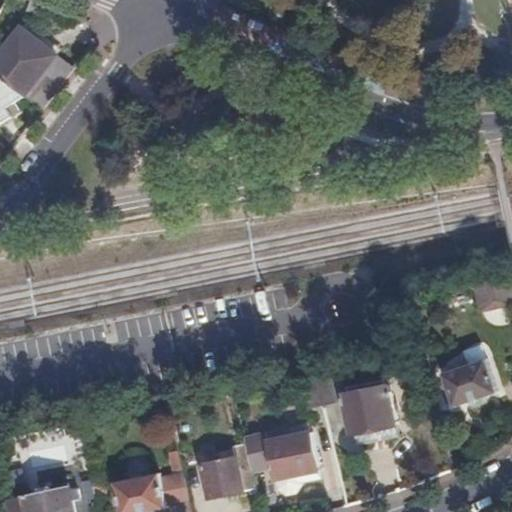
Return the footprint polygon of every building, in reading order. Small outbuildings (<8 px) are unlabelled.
[(27,98),(59,56),(23,29),(0,59),(0,77),(3,79),(18,91),(27,98)] [(44,111),(76,69),(59,56),(27,98),(44,111)] [(18,91),(3,79),(0,81),(0,120),(10,112),(4,104),(18,91)] [(511,280),(478,287),(482,306),(499,303),(500,309),(511,306),(511,280)] [(499,303),(482,306),(483,313),(500,309),(499,303)] [(432,376),(428,360),(416,363),(420,378),(432,376)] [(449,381),(440,384),(447,406),(456,403),(459,409),(500,394),(489,361),(447,376),(449,381)] [(322,406),(327,411),(338,408),(332,379),(317,382),(322,406)] [(323,412),(327,411),(322,406),(317,382),(301,385),(309,422),(325,419),(323,412)] [(358,436),(398,428),(401,427),(392,388),(347,398),(355,437),(358,436)] [(401,440),(398,428),(358,436),(361,449),(401,440)] [(295,439),(312,435),(311,430),(294,433),(295,439)] [(316,475),(321,474),(312,435),(295,439),(294,433),(289,434),(288,432),(246,441),(249,457),(253,474),(272,470),(273,473),(277,472),(279,483),(316,475)] [(211,502),(257,492),(253,474),(249,457),(204,467),(211,502)] [(317,483),(316,475),(279,483),(281,490),(317,483)] [(168,506),(191,502),(186,477),(163,481),(162,477),(118,486),(123,511),(162,511),(169,511),(168,506)] [(95,483),(99,501),(109,499),(105,480),(95,483)] [(27,501),(7,505),(8,510),(8,511),(75,511),(70,489),(27,499),(27,501)]
